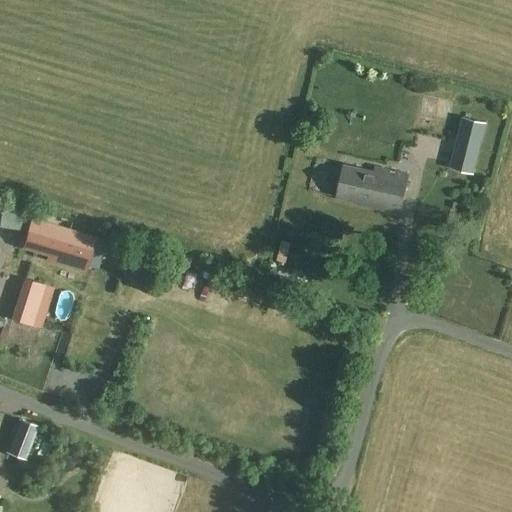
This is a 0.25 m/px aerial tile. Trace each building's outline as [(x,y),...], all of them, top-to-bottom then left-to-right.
[(444,99),(423,95),(419,117),(440,121),(444,99)] [(400,122),(397,134),(409,137),(413,125),(400,122)] [(416,128),(409,160),(425,163),(432,132),(416,128)] [(343,164),(334,197),(353,201),(353,203),(399,214),(409,175),(373,166),(371,171),(343,164)] [(0,206),(2,207),(0,220),(0,226),(20,228),(22,209),(7,207),(2,206),(3,202),(0,200),(0,206)] [(95,236),(30,216),(19,247),(46,254),(44,260),(84,271),(95,236)] [(342,239),(343,226),(324,224),(322,237),(342,239)] [(40,299),(44,285),(27,279),(23,293),(40,299)] [(161,393),(159,414),(178,416),(180,395),(161,393)] [(38,425),(19,419),(5,453),(24,460),(38,425)] [(81,462),(69,442),(54,451),(65,471),(81,462)]
